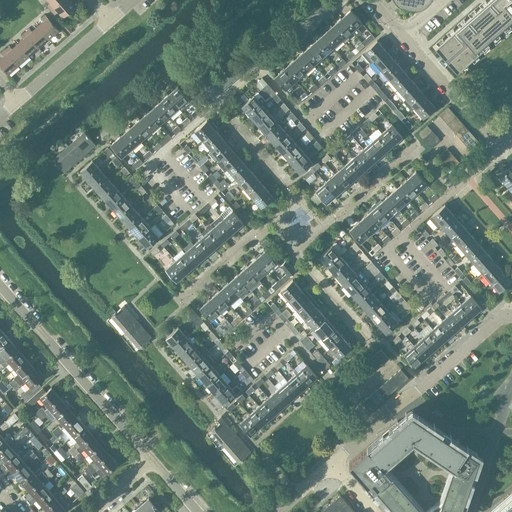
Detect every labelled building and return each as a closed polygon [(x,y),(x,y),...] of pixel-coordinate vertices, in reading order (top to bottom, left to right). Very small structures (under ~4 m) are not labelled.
[(47,7),(51,11),(63,0),(46,0),(50,4),(47,7)] [(68,0),(63,0),(51,11),(54,15),(57,12),(63,18),(75,7),(68,0)] [(437,59),(443,65),(448,62),(457,73),(511,23),(511,0),(490,0),(432,51),(437,59)] [(341,18),(351,31),(357,36),(361,32),(356,26),(361,22),(351,10),(341,18)] [(43,22),(37,27),(48,40),(59,31),(45,15),(41,19),(43,22)] [(331,27),(342,39),(345,42),(349,38),(346,35),(351,31),(341,18),(331,27)] [(29,29),(25,33),(38,48),(48,40),(37,27),(32,32),(29,29)] [(331,27),(322,35),(333,47),(342,39),(331,27)] [(23,39),(17,44),(28,57),(38,48),(25,33),(21,37),(23,39)] [(365,38),(369,42),(374,37),(371,33),(365,38)] [(322,35),(313,43),(323,56),(333,47),(322,35)] [(370,64),(373,60),(385,50),(377,40),(361,54),(370,64)] [(356,47),(359,50),(365,45),(362,41),(356,47)] [(313,43),(303,52),(314,64),(323,56),(313,43)] [(9,46),(5,50),(18,66),(28,57),(17,44),(12,49),(9,46)] [(257,57),(250,49),(244,54),(251,62),(257,57)] [(18,66),(5,50),(1,54),(3,57),(0,59),(0,64),(9,74),(18,66)] [(346,55),(350,58),(355,53),(352,50),(346,55)] [(373,60),(381,70),(394,59),(385,50),(373,60)] [(303,52),(294,60),(304,72),(314,64),(303,52)] [(337,63),(340,67),(346,62),(343,58),(337,63)] [(381,70),(390,79),(402,68),(394,59),(381,70)] [(294,60),(284,68),(295,81),(304,72),(294,60)] [(237,61),(232,66),(240,75),(245,70),(237,61)] [(354,66),(360,72),(363,69),(358,63),(354,66)] [(232,66),(227,70),(236,79),(240,75),(232,66)] [(328,72),(331,75),(336,70),(333,67),(328,72)] [(284,68),(275,77),(285,89),(289,93),(293,89),(290,85),(295,81),(284,68)] [(390,79),(398,89),(410,78),(402,68),(390,79)] [(227,70),(223,74),(231,83),(236,79),(227,70)] [(363,76),(368,82),(371,79),(366,73),(363,76)] [(223,74),(218,78),(227,87),(231,83),(223,74)] [(318,80),(321,83),(327,78),(324,75),(318,80)] [(218,78),(213,82),(222,91),(227,87),(218,78)] [(398,89),(406,98),(419,87),(410,78),(398,89)] [(213,82),(209,86),(217,96),(222,91),(213,82)] [(371,85),(376,91),(380,88),(374,82),(371,85)] [(309,88),(312,92),(318,87),(315,83),(309,88)] [(270,97),(272,96),(275,93),(267,84),(262,88),(270,97)] [(217,96),(209,86),(204,90),(213,100),(217,96)] [(168,96),(178,108),(181,111),(185,108),(186,109),(192,104),(178,87),(168,96)] [(419,87),(406,98),(414,108),(427,97),(419,87)] [(299,97),(302,100),(308,95),(305,91),(299,97)] [(379,95),(384,101),(388,98),(383,92),(379,95)] [(275,93),(272,96),(277,102),(280,99),(275,93)] [(254,95),(242,106),(250,116),(262,105),(266,102),(261,97),(258,100),(254,95)] [(168,96),(158,104),(169,116),(178,108),(168,96)] [(427,97),(414,108),(423,118),(436,107),(427,97)] [(388,104),(393,110),(395,108),(396,107),(391,101),(388,104)] [(288,109),(283,103),(280,106),(285,112),(288,109)] [(158,104),(149,112),(159,124),(169,116),(158,104)] [(250,116),(258,125),(271,115),(262,105),(250,116)] [(439,115),(443,120),(452,111),(448,107),(439,115)] [(395,108),(393,110),(396,114),(401,120),(405,117),(399,111),(398,112),(395,108)] [(191,114),(194,118),(200,113),(197,109),(191,114)] [(443,120),(447,124),(456,116),(452,111),(443,120)] [(149,112),(139,121),(150,133),(159,124),(149,112)] [(297,118),(292,112),(288,115),(293,121),(297,118)] [(375,112),(369,117),(372,120),(378,115),(375,112)] [(267,135),(279,124),(282,121),(278,117),(275,120),(271,115),(258,125),(267,135)] [(447,124),(451,129),(460,120),(456,116),(447,124)] [(181,123),(184,126),(190,121),(187,117),(181,123)] [(207,120),(195,131),(203,141),(215,130),(217,128),(213,123),(210,125),(207,121),(209,120),(208,119),(207,121),(207,120)] [(366,120),(360,125),(363,129),(369,123),(366,120)] [(404,123),(409,129),(413,126),(408,120),(404,123)] [(451,129),(455,133),(465,125),(460,120),(451,129)] [(139,121),(130,129),(140,141),(150,133),(139,121)] [(305,128),(300,122),(297,124),(302,130),(305,128)] [(267,135),(275,144),(287,134),(279,124),(267,135)] [(392,124),(382,132),(393,145),(403,136),(392,124)] [(418,133),(422,138),(431,130),(427,125),(418,133)] [(455,133),(459,138),(468,129),(465,125),(455,133)] [(172,131),(175,135),(181,129),(178,126),(172,131)] [(130,129),(120,137),(131,149),(140,141),(130,129)] [(356,129),(350,134),(353,137),(359,132),(356,129)] [(459,138),(463,142),(472,134),(468,129),(459,138)] [(203,141),(211,150),(223,140),(215,130),(203,141)] [(422,138),(426,142),(435,135),(431,130),(422,138)] [(313,137),(308,131),(305,134),(310,140),(313,137)] [(382,132),(373,141),(384,153),(393,145),(382,132)] [(84,134),(69,147),(79,160),(95,146),(84,134)] [(162,139),(165,142),(171,137),(168,134),(162,139)] [(275,144),(283,154),(296,143),(287,134),(275,144)] [(463,142),(467,147),(476,139),(472,134),(463,142)] [(435,135),(426,142),(430,146),(439,139),(435,135)] [(131,149),(120,137),(111,146),(121,158),(131,149)] [(347,137),(341,142),(344,146),(350,140),(347,137)] [(476,139),(467,147),(471,151),(480,143),(476,139)] [(211,150),(220,160),(232,149),(234,147),(229,142),(227,144),(223,140),(211,150)] [(322,147),(316,141),(313,144),(318,150),(322,147)] [(373,141),(363,149),(374,161),(384,153),(373,141)] [(153,148),(156,151),(162,146),(159,142),(153,148)] [(283,154),(292,163),(304,153),(296,143),(283,154)] [(183,147),(188,153),(191,150),(187,144),(183,147)] [(337,145),(331,151),(334,154),(340,149),(337,145)] [(79,160),(69,147),(53,161),(64,173),(79,160)] [(112,154),(107,148),(104,151),(109,157),(112,154)] [(438,156),(442,160),(451,153),(447,148),(438,156)] [(224,172),(228,169),(240,159),(242,157),(237,151),(235,153),(232,149),(220,160),(216,163),(224,172)] [(363,149),(354,157),(365,170),(374,161),(363,149)] [(143,156),(146,159),(152,154),(149,151),(143,156)] [(304,153),(292,163),(300,173),(312,162),(304,153)] [(442,160),(446,165),(455,158),(451,153),(442,160)] [(192,157),(197,163),(200,160),(195,154),(192,157)] [(328,154),(322,159),(325,162),(331,157),(328,154)] [(354,157),(345,166),(355,178),(365,170),(354,157)] [(121,164),(116,158),(113,161),(118,166),(121,164)] [(455,158),(446,165),(450,169),(459,162),(455,158)] [(134,164),(137,168),(143,162),(140,159),(134,164)] [(228,169),(236,179),(248,168),(240,159),(228,169)] [(80,172),(89,182),(101,171),(92,161),(80,172)] [(318,162),(312,167),(315,171),(321,166),(318,162)] [(200,167),(205,172),(208,169),(203,163),(200,167)] [(345,166),(335,174),(346,186),(355,178),(345,166)] [(499,176),(507,185),(511,181),(511,167),(510,166),(499,176)] [(129,173),(124,167),(121,170),(126,176),(129,173)] [(236,179),(244,188),(256,178),(248,168),(236,179)] [(89,182),(97,191),(109,180),(101,171),(89,182)] [(309,171),(303,176),(306,179),(312,174),(309,171)] [(416,171),(406,179),(417,192),(427,183),(416,171)] [(208,176),(213,182),(217,179),(212,173),(208,176)] [(335,174),(326,183),(337,195),(346,186),(335,174)] [(138,183),(132,177),(129,179),(134,185),(138,183)] [(244,188),(253,198),(265,187),(256,178),(244,188)] [(220,183),(217,186),(219,189),(222,192),(225,189),(229,185),(224,179),(220,183)] [(406,179),(397,188),(408,200),(417,192),(406,179)] [(97,191),(105,200),(117,190),(109,180),(97,191)] [(337,195),(326,183),(316,191),(327,204),(337,195)] [(146,192),(141,186),(138,189),(143,195),(146,192)] [(265,187),(253,198),(261,208),(273,197),(265,187)] [(397,188),(387,196),(398,208),(408,200),(397,188)] [(105,200),(114,210),(126,199),(117,190),(105,200)] [(225,195),(230,201),(233,198),(228,192),(225,195)] [(430,198),(432,201),(438,196),(436,193),(430,198)] [(154,202),(149,195),(146,198),(151,204),(154,202)] [(387,196),(378,205),(389,217),(393,213),(397,217),(402,212),(398,208),(387,196)] [(214,197),(208,202),(211,206),(217,201),(214,197)] [(114,210),(122,219),(134,209),(126,199),(114,210)] [(420,207),(423,210),(429,204),(426,201),(420,207)] [(233,205),(238,211),(242,208),(237,202),(233,205)] [(372,210),(369,213),(379,225),(389,217),(378,205),(377,203),(375,203),(371,207),(371,209),(372,210)] [(438,228),(441,224),(453,214),(445,204),(433,215),(429,218),(438,228)] [(163,211),(157,205),(154,208),(159,214),(163,211)] [(205,205),(199,211),(202,214),(208,209),(205,205)] [(122,219),(130,229),(142,218),(134,209),(122,219)] [(411,215),(414,218),(419,213),(417,210),(411,215)] [(232,211),(223,219),(233,232),(243,223),(232,211)] [(241,214),(246,220),(250,217),(245,211),(241,214)] [(369,213),(359,221),(370,233),(379,225),(369,213)] [(195,214),(189,219),(192,223),(198,217),(195,214)] [(441,224),(450,234),(462,223),(453,214),(441,224)] [(171,220),(166,215),(163,217),(168,223),(171,220)] [(219,216),(210,224),(211,224),(210,224),(211,225),(213,228),(224,240),(233,232),(223,219),(219,216)] [(130,229),(138,238),(151,228),(142,218),(130,229)] [(401,223),(404,227),(410,221),(407,218),(401,223)] [(370,233),(359,221),(350,230),(360,242),(370,233)] [(186,222),(180,227),(183,231),(189,226),(186,222)] [(450,234),(458,243),(470,233),(462,223),(450,234)] [(201,233),(204,236),(214,248),(224,240),(213,228),(211,225),(201,233)] [(392,232),(395,235),(400,230),(397,227),(392,232)] [(151,228),(138,238),(147,248),(159,237),(151,228)] [(421,232),(426,238),(430,234),(425,228),(421,232)] [(176,231),(170,236),(173,239),(179,234),(176,231)] [(352,239),(346,233),(343,236),(349,242),(352,239)] [(458,243),(466,253),(478,242),(470,233),(458,243)] [(382,240),(385,243),(391,238),(388,235),(382,240)] [(204,236),(194,244),(205,257),(214,248),(204,236)] [(430,241),(435,247),(438,244),(433,238),(430,241)] [(167,239),(161,244),(164,248),(170,243),(167,239)] [(328,266),(340,255),(347,250),(344,247),(342,249),(336,242),(319,256),(328,266)] [(466,253),(474,262),(487,252),(478,242),(466,253)] [(360,248),(355,243),(352,246),(357,251),(360,248)] [(373,249),(376,252),(382,246),(379,243),(373,249)] [(194,244),(185,253),(196,265),(205,257),(194,244)] [(157,247),(151,253),(154,256),(160,251),(157,247)] [(438,251),(443,256),(446,253),(441,248),(438,251)] [(266,250),(257,259),(268,271),(277,262),(266,250)] [(368,258),(363,252),(360,255),(365,261),(368,258)] [(474,262),(483,272),(495,261),(487,252),(474,262)] [(185,253),(175,261),(186,273),(196,265),(185,253)] [(328,266),(336,276),(348,265),(340,255),(328,266)] [(446,260),(452,266),(455,263),(454,262),(451,259),(450,257),(446,260)] [(257,259),(247,267),(258,279),(268,271),(257,259)] [(186,273),(175,261),(166,269),(176,282),(186,273)] [(286,261),(280,265),(290,277),(295,272),(286,261)] [(483,272),(491,281),(503,270),(495,261),(483,272)] [(377,267),(372,262),(368,264),(373,270),(377,267)] [(336,276),(344,285),(357,274),(348,265),(336,276)] [(238,275),(249,288),(252,291),(261,283),(258,279),(247,267),(238,275)] [(455,270),(460,276),(463,273),(458,267),(455,270)] [(503,270),(491,281),(500,291),(511,280),(503,270)] [(385,277),(380,271),(377,274),(382,280),(385,277)] [(281,279),(284,282),(290,277),(287,274),(281,279)] [(344,285),(353,294),(365,284),(357,274),(344,285)] [(238,275),(229,283),(239,296),(249,288),(238,275)] [(463,279),(468,285),(472,282),(466,276),(463,279)] [(281,291),(289,300),(301,290),(293,280),(281,291)] [(393,286),(388,281),(385,283),(390,289),(393,286)] [(271,287),(275,291),(281,285),(278,282),(271,287)] [(229,283),(219,292),(230,304),(239,296),(229,283)] [(365,284),(353,294),(361,304),(373,293),(377,290),(373,286),(370,289),(365,284)] [(456,285),(450,290),(453,294),(459,289),(456,285)] [(471,289),(477,295),(480,292),(475,286),(471,289)] [(262,295),(265,299),(271,294),(268,290),(262,295)] [(289,300),(297,310),(310,299),(301,290),(289,300)] [(402,296),(397,290),(393,293),(399,299),(402,296)] [(219,292),(210,300),(220,312),(230,304),(219,292)] [(459,301),(462,303),(472,316),(482,307),(469,292),(459,301)] [(361,304),(369,313),(382,302),(373,293),(361,304)] [(446,293),(440,299),(443,302),(449,297),(446,293)] [(483,295),(480,298),(485,304),(488,301),(483,295)] [(253,304),(256,307),(262,302),(259,298),(253,304)] [(297,310),(306,319),(318,309),(310,299),(297,310)] [(220,312),(210,300),(200,309),(211,321),(220,312)] [(410,306),(405,300),(402,303),(407,308),(410,306)] [(369,313),(378,323),(390,312),(382,302),(369,313)] [(436,302),(430,307),(434,311),(437,308),(440,306),(436,302)] [(272,308),(276,313),(279,309),(274,303),(270,307),(272,308)] [(462,303),(452,312),(463,324),(472,316),(462,303)] [(111,317),(125,333),(138,322),(126,309),(124,306),(121,309),(111,317)] [(243,312),(246,315),(252,310),(249,307),(243,312)] [(306,319),(314,329),(326,318),(318,309),(306,319)] [(193,310),(188,314),(189,316),(193,320),(198,316),(195,312),(193,310)] [(427,310),(421,315),(424,319),(430,314),(427,310)] [(390,312),(378,323),(386,332),(398,322),(390,312)] [(452,312),(443,320),(453,332),(463,324),(452,312)] [(279,316),(284,322),(288,319),(282,313),(279,316)] [(234,320),(237,324),(243,319),(240,315),(234,320)] [(314,329),(322,338),(335,327),(326,318),(314,329)] [(418,318),(412,324),(415,328),(421,322),(418,318)] [(443,320),(433,328),(444,341),(453,332),(443,320)] [(138,322),(125,333),(139,349),(152,337),(138,322)] [(209,328),(203,322),(200,325),(205,331),(209,328)] [(287,325),(292,331),(296,328),(290,322),(287,325)] [(224,329),(227,332),(233,327),(230,323),(224,329)] [(178,327),(166,338),(175,348),(187,337),(190,334),(186,330),(183,333),(178,327)] [(322,338),(331,347),(343,337),(335,327),(322,338)] [(408,327),(402,332),(405,336),(411,330),(408,327)] [(433,328),(424,337),(434,349),(444,341),(433,328)] [(1,330),(0,331),(0,347),(9,340),(4,333),(1,330)] [(217,338),(212,331),(208,334),(214,341),(217,338)] [(295,335),(301,341),(304,338),(299,332),(295,335)] [(393,340),(396,344),(402,339),(399,335),(393,340)] [(175,348),(183,357),(195,346),(187,337),(175,348)] [(331,347),(327,351),(331,355),(335,352),(339,357),(352,346),(343,337),(331,347)] [(424,337),(414,345),(425,357),(434,349),(424,337)] [(0,364),(18,349),(9,340),(0,347),(0,364)] [(226,347),(220,341),(217,344),(222,350),(226,347)] [(304,345),(309,350),(313,347),(307,341),(304,345)] [(409,349),(405,354),(415,366),(425,357),(414,345),(411,342),(406,346),(409,349)] [(183,357),(191,366),(203,356),(204,356),(207,353),(209,351),(205,346),(199,351),(195,346),(183,357)] [(381,348),(376,352),(384,361),(389,357),(381,348)] [(10,363),(14,368),(26,358),(18,349),(0,364),(0,370),(4,367),(5,368),(10,363)] [(234,357),(229,350),(225,354),(230,360),(234,357)] [(312,354),(317,360),(321,357),(316,351),(312,354)] [(284,358),(287,361),(293,356),(290,352),(284,358)] [(376,352),(372,356),(380,365),(384,361),(376,352)] [(199,376),(212,365),(215,362),(207,353),(204,356),(203,356),(191,366),(199,376)] [(372,356),(367,360),(375,369),(380,365),(372,356)] [(10,384),(12,387),(34,368),(26,358),(14,368),(19,374),(14,378),(15,379),(10,384)] [(242,366),(237,360),(233,363),(239,369),(242,366)] [(321,363),(326,369),(329,366),(324,360),(321,363)] [(367,360),(360,367),(368,375),(375,369),(367,360)] [(281,361),(275,366),(278,370),(284,364),(281,361)] [(307,364),(297,373),(308,385),(317,376),(307,364)] [(199,376),(208,385),(220,375),(212,365),(199,376)] [(360,367),(355,371),(363,379),(368,375),(360,367)] [(34,368),(12,387),(15,390),(20,386),(21,387),(26,382),(31,387),(20,396),(24,400),(41,386),(37,382),(43,377),(42,377),(43,376),(43,375),(40,371),(39,371),(38,372),(34,368)] [(400,368),(396,372),(404,381),(408,377),(400,368)] [(251,376),(245,369),(241,372),(247,379),(251,376)] [(271,369),(265,374),(268,378),(274,373),(271,369)] [(355,371),(351,375),(359,383),(363,379),(355,371)] [(396,372),(392,376),(400,385),(404,381),(396,372)] [(240,373),(236,377),(240,382),(245,378),(240,373)] [(297,373),(288,381),(298,393),(308,385),(297,373)] [(208,385),(216,395),(228,384),(220,375),(208,385)] [(359,383),(351,375),(346,379),(354,388),(359,383)] [(392,376),(387,380),(395,389),(400,385),(392,376)] [(262,377),(256,383),(259,386),(265,381),(262,377)] [(275,386),(278,389),(289,401),(298,393),(288,381),(284,377),(275,386)] [(387,380),(383,383),(391,393),(395,389),(387,380)] [(383,383),(378,388),(386,397),(391,393),(383,383)] [(228,384),(216,395),(224,404),(241,390),(237,385),(233,389),(228,384)] [(252,386),(246,391),(249,394),(255,389),(252,386)] [(48,407),(60,397),(52,388),(46,393),(42,389),(26,403),(30,407),(40,398),(48,407)] [(378,388),(373,392),(382,401),(386,397),(378,388)] [(278,389),(269,397),(279,410),(289,401),(278,389)] [(373,392),(369,396),(377,405),(382,401),(373,392)] [(243,394),(237,399),(240,403),(246,398),(243,394)] [(377,405),(369,396),(364,400),(372,409),(377,405)] [(48,407),(45,411),(48,414),(53,420),(57,417),(70,406),(69,406),(69,404),(67,401),(65,401),(64,402),(60,397),(48,407)] [(269,397),(259,406),(270,418),(279,410),(269,397)] [(233,402),(227,408),(230,411),(236,406),(233,402)] [(13,410),(7,404),(4,407),(9,413),(13,410)] [(65,426),(76,416),(73,412),(74,411),(74,409),(71,406),(70,406),(57,417),(65,426)] [(259,406),(250,414),(260,426),(270,418),(259,406)] [(455,467),(442,503),(439,511),(464,511),(483,456),(412,407),(349,463),(391,511),(425,511),(384,465),(414,439),(455,467)] [(36,413),(38,416),(45,411),(42,408),(36,413)] [(45,411),(38,416),(41,420),(48,414),(45,411)] [(16,413),(6,422),(9,427),(20,418),(16,413)] [(260,426),(250,414),(240,422),(251,435),(260,426)] [(73,436),(85,426),(76,416),(65,426),(73,436)] [(220,423),(211,431),(225,447),(238,436),(224,420),(221,417),(218,420),(220,423)] [(33,421),(29,424),(34,429),(37,433),(41,431),(41,430),(33,421)] [(52,432),(55,435),(61,429),(59,426),(52,432)] [(77,448),(81,445),(92,435),(85,426),(73,436),(77,441),(73,444),(74,445),(68,451),(71,454),(77,448)] [(61,429),(55,435),(58,439),(64,433),(61,429)] [(0,434),(0,450),(8,443),(12,440),(18,435),(15,431),(11,435),(10,434),(8,436),(4,439),(0,434)] [(41,431),(37,433),(40,436),(46,443),(49,440),(41,431)] [(8,443),(0,450),(0,457),(4,462),(16,452),(12,447),(16,443),(16,442),(21,438),(18,435),(12,440),(8,443)] [(77,448),(71,454),(74,457),(80,452),(80,453),(85,449),(86,451),(89,454),(103,443),(99,438),(98,438),(96,439),(92,435),(81,445),(77,448)] [(238,436),(225,447),(239,463),(252,451),(238,436)] [(85,469),(88,473),(109,454),(106,450),(107,449),(107,447),(103,443),(89,454),(94,459),(90,463),(91,464),(85,469)] [(58,449),(54,452),(58,457),(62,454),(58,449)] [(16,452),(4,462),(13,472),(24,462),(22,458),(16,452)] [(24,462),(13,472),(21,481),(32,471),(28,466),(38,457),(37,456),(34,453),(29,457),(24,462)] [(109,454),(88,473),(91,476),(100,467),(106,473),(117,463),(109,454)] [(52,455),(47,460),(52,465),(57,461),(52,455)] [(25,487),(29,491),(50,472),(48,469),(38,477),(32,471),(21,481),(21,482),(20,483),(20,485),(22,488),(24,488),(25,487)] [(29,491),(37,500),(49,490),(45,485),(49,481),(48,480),(53,475),(50,472),(29,491)] [(79,481),(88,491),(92,487),(84,477),(79,481)] [(79,496),(84,492),(76,483),(71,487),(79,496)] [(37,500),(45,509),(67,491),(64,488),(58,493),(57,492),(54,495),(49,490),(37,500)] [(67,491),(45,509),(47,511),(61,511),(65,509),(60,503),(70,494),(67,491)] [(511,511),(511,492),(489,511),(511,511)] [(355,511),(341,495),(321,511),(355,511)] [(148,498),(139,506),(143,511),(155,511),(158,509),(158,507),(155,502),(153,503),(148,498)]
